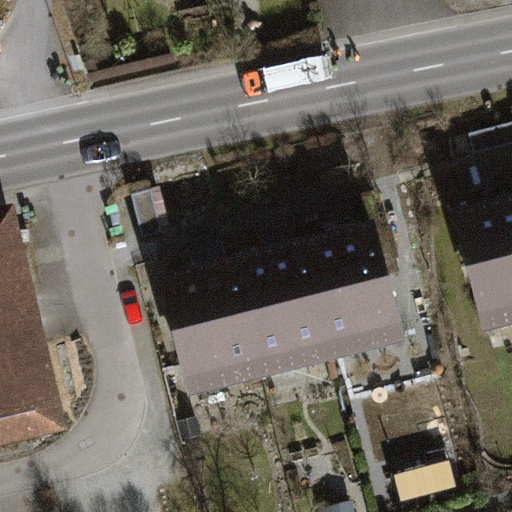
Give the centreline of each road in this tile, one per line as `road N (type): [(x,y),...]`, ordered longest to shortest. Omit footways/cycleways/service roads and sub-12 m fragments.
road 1 (secondary): [(67,138),(511,51)]
road 2 (residential): [(0,480),(66,465),(102,434),(117,377),(67,138)]
